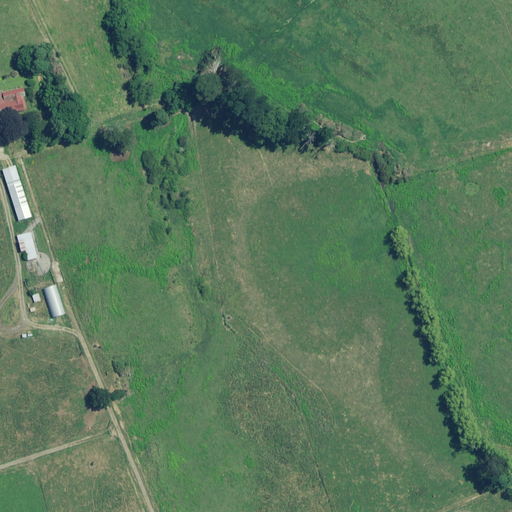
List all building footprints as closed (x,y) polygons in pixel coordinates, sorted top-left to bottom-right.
[(9,114),(21,111),(19,106),(26,104),(22,88),(0,92),(0,110),(7,109),(9,114)] [(31,217),(15,166),(2,170),(18,221),(31,217)] [(37,258),(30,233),(17,236),(21,252),(25,251),(28,261),(37,258)] [(65,314),(56,286),(43,290),(52,318),(65,314)] [(40,301),(38,294),(32,296),(34,303),(40,301)]
